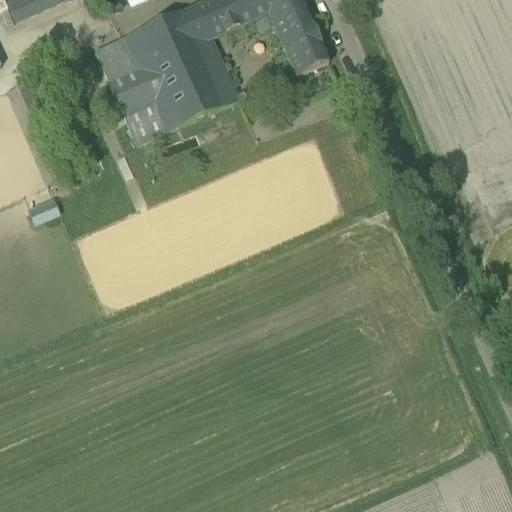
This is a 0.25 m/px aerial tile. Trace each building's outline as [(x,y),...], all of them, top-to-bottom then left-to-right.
[(8,0),(3,3),(15,28),(75,0),(8,0)] [(259,0),(222,0),(94,58),(136,151),(238,107),(210,45),(268,18),(259,0)] [(297,0),(259,0),(268,18),(296,81),(328,67),(297,0)] [(65,182),(26,90),(7,98),(46,190),(65,182)] [(32,230),(59,220),(52,202),(25,212),(32,230)]
